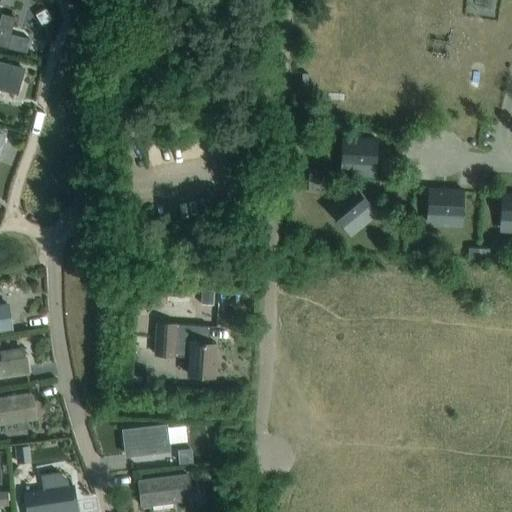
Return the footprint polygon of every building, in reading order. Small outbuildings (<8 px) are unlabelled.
[(0,45),(26,52),(30,39),(10,34),(15,17),(1,13),(0,18),(0,45)] [(0,89),(16,94),(24,68),(0,61),(0,89)] [(341,138),(340,164),(376,166),(377,139),(341,138)] [(317,178),(318,168),(307,168),(306,178),(317,178)] [(317,189),(317,178),(306,178),(306,188),(317,189)] [(354,184),(326,207),(343,228),(371,205),(354,184)] [(426,215),(462,217),(463,190),(428,188),(426,215)] [(497,221),(511,221),(511,194),(499,194),(497,221)] [(478,255),(478,245),(467,245),(467,255),(478,255)] [(488,256),(489,246),(478,245),(478,255),(488,256)] [(0,332),(13,330),(9,303),(0,304),(0,332)] [(157,322),(156,342),(155,354),(174,355),(189,356),(188,374),(214,375),(216,342),(208,342),(209,325),(157,322)] [(0,377),(30,373),(27,356),(0,360),(0,377)] [(0,424),(37,420),(33,392),(0,396),(0,424)] [(168,426),(168,423),(123,428),(126,455),(171,450),(170,442),(168,426)] [(191,501),(188,473),(137,479),(140,507),(191,501)] [(73,511),(78,511),(74,484),(23,492),(26,511),(73,511)] [(222,511),(222,503),(202,504),(201,511),(222,511)]
